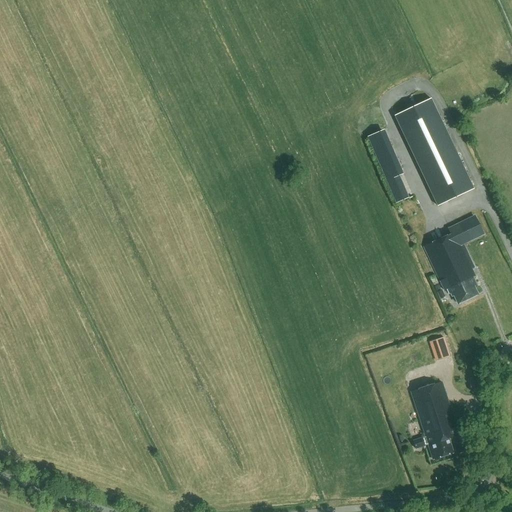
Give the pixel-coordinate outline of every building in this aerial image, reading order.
[(431,98),(394,116),(437,206),(474,189),(431,98)] [(399,176),(403,174),(384,130),(367,137),(396,204),(409,198),(399,176)] [(476,286),(472,278),(475,276),(460,245),(483,234),(474,217),(447,230),(450,235),(423,248),(443,291),(446,290),(448,295),(450,294),(452,297),(453,297),(456,303),(458,302),(459,303),(462,301),(463,299),(469,296),(471,297),(474,295),(475,294),(476,293),(473,287),(476,286)] [(435,361),(450,356),(444,338),(442,338),(430,342),(429,342),(435,361)] [(441,382),(410,392),(425,438),(412,442),(415,450),(428,446),(432,460),(453,454),(448,439),(458,436),(441,382)]
